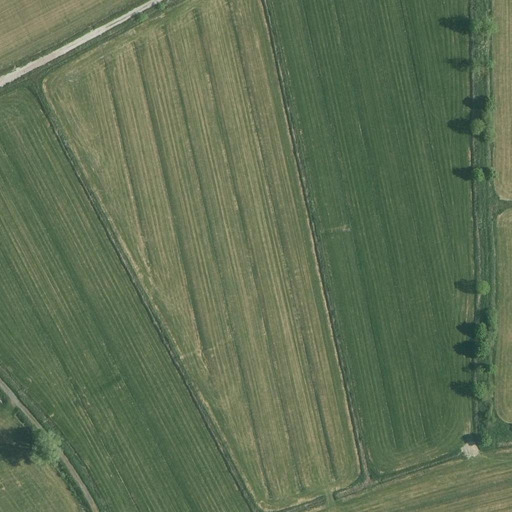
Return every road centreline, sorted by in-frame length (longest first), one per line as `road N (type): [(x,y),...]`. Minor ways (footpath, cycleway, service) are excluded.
road 1 (track): [(0,82),(155,0)]
road 2 (track): [(0,387),(43,432),(93,511)]
